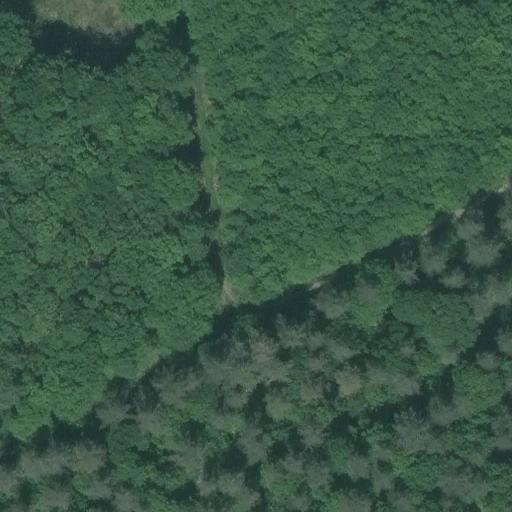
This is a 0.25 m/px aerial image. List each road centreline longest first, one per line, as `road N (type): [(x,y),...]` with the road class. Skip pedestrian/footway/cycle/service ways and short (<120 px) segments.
road 1 (track): [(165,0),(229,335)]
road 2 (track): [(229,335),(511,192)]
